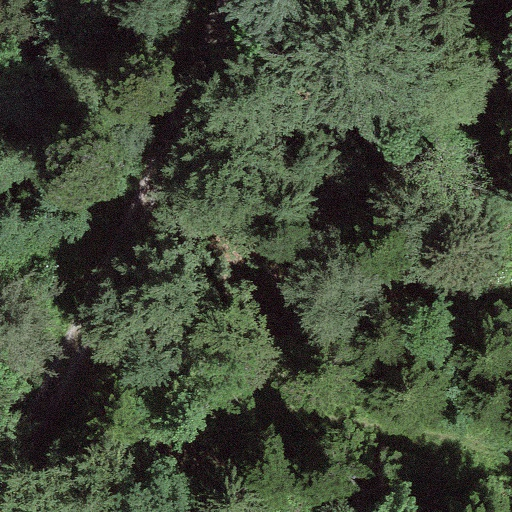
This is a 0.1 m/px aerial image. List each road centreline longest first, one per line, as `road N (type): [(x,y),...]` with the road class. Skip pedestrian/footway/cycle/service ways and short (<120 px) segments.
road 1 (track): [(511,462),(340,421),(71,375)]
road 2 (track): [(71,375),(233,0)]
road 3 (track): [(71,375),(0,503)]
